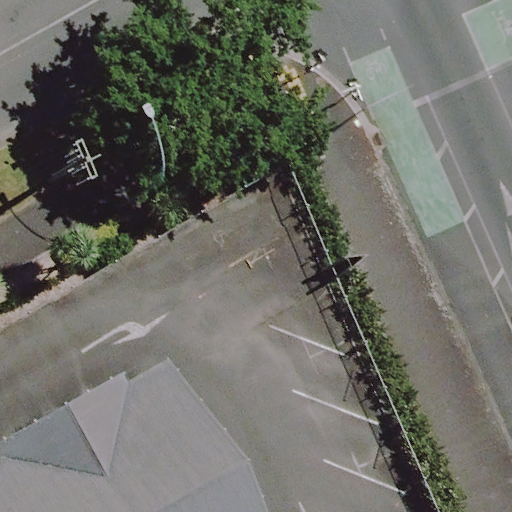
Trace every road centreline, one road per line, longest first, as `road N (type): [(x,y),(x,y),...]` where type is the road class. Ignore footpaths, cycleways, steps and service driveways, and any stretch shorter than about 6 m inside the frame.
road 1 (secondary): [(511,128),(450,0)]
road 2 (residential): [(0,58),(109,0)]
